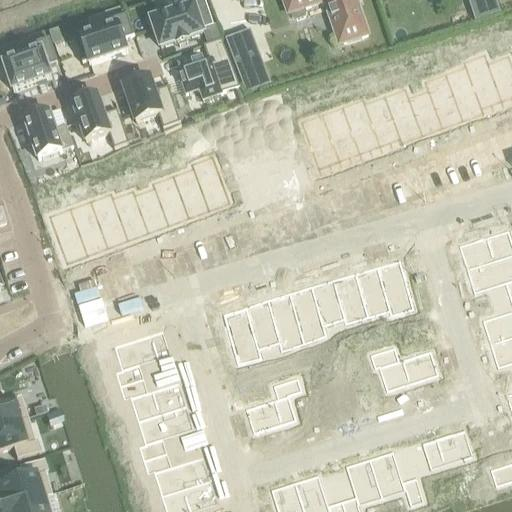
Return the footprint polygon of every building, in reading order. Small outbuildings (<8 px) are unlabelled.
[(160,22),(152,25),(161,51),(177,46),(178,48),(188,44),(188,42),(204,37),(202,33),(214,29),(204,0),(189,0),(193,10),(160,22)] [(368,38),(355,0),(282,0),(288,16),(290,16),(292,20),(297,23),(304,20),(306,16),(305,11),(325,4),(340,47),(368,38)] [(495,0),(467,0),(468,4),(475,24),(501,16),(495,0)] [(93,39),(75,45),(83,67),(89,65),(90,69),(128,56),(125,46),(124,44),(135,40),(128,18),(95,30),(91,31),(92,36),(93,39)] [(58,33),(51,36),(54,47),(62,45),(58,33)] [(251,33),(225,42),(246,97),(272,87),(251,33)] [(483,41),(472,45),(474,52),(486,49),(483,41)] [(19,64),(5,69),(14,95),(37,87),(46,84),(52,82),(48,70),(58,66),(50,43),(16,54),(19,64)] [(193,68),(177,73),(186,99),(200,94),(203,105),(223,98),(222,97),(240,91),(224,43),(204,50),(209,63),(203,65),(203,64),(193,67),(193,68)] [(472,45),(461,49),(463,56),(474,52),(472,45)] [(445,58),(434,62),(436,69),(447,66),(445,58)] [(434,62),(422,66),(425,73),(436,69),(434,62)] [(511,87),(503,64),(482,72),(496,110),(511,103),(511,87)] [(405,71),(393,75),(396,82),(407,79),(405,71)] [(482,72),(462,80),(464,83),(476,117),(496,110),(482,72)] [(393,75),(382,79),(384,86),(396,82),(393,75)] [(151,82),(124,91),(136,127),(158,120),(159,119),(164,133),(181,127),(168,91),(155,95),(151,82)] [(464,83),(443,91),(456,125),(457,128),(477,121),(476,117),(464,83)] [(363,85),(351,88),(354,96),(365,92),(363,85)] [(351,88),(340,92),(342,100),(354,96),(351,88)] [(443,91),(423,98),(435,132),(437,136),(457,128),(456,125),(443,91)] [(423,98),(403,106),(415,139),(416,143),(437,136),(435,132),(423,98)] [(320,99),(308,102),(311,110),(322,106),(320,99)] [(98,100),(74,108),(86,146),(110,138),(115,153),(129,148),(118,114),(104,119),(98,100)] [(308,102),(297,106),(300,113),(311,110),(308,102)] [(403,106),(382,113),(395,147),(396,151),(416,143),(415,139),(403,106)] [(381,109),(361,117),(375,154),(395,147),(382,113),(381,109)] [(50,117),(26,126),(39,164),(74,152),(67,130),(56,134),(50,117)] [(361,117),(340,124),(354,162),(375,154),(361,117)] [(340,124),(320,132),(334,169),(354,162),(340,124)] [(320,132),(299,139),(313,177),(334,169),(320,132)] [(196,145),(184,149),(187,156),(198,152),(196,145)] [(184,149),(173,154),(176,161),(187,156),(184,149)] [(155,161),(144,165),(147,173),(158,168),(155,161)] [(144,165),(133,170),(135,177),(147,173),(144,165)] [(208,173),(194,178),(208,216),(229,208),(215,170),(208,173)] [(115,177),(104,181),(107,188),(118,184),(115,177)] [(194,178),(174,185),(188,223),(208,216),(194,178)] [(104,181),(93,186),(95,193),(107,188),(104,181)] [(174,185),(154,193),(168,230),(188,223),(174,185)] [(73,188),(62,192),(65,200),(76,195),(73,188)] [(62,192),(51,197),(54,204),(65,200),(62,192)] [(154,193),(134,200),(147,238),(168,230),(154,193)] [(134,200),(113,208),(127,245),(147,238),(134,200)] [(113,208),(93,215),(107,253),(127,245),(113,208)] [(93,215),(73,223),(87,260),(107,253),(93,215)] [(73,223),(52,230),(66,268),(87,260),(73,223)] [(489,239),(451,251),(458,274),(496,262),(489,239)] [(496,262),(458,274),(465,297),(496,287),(500,302),(508,300),(511,298),(511,282),(503,285),(496,262)] [(397,264),(375,270),(386,308),(407,302),(397,264)] [(375,270),(354,275),(365,314),(386,308),(375,270)] [(354,275),(333,281),(344,320),(365,314),(354,275)] [(333,281),(313,287),(323,326),(344,320),(333,281)] [(313,287),(292,293),(303,332),(323,326),(313,287)] [(292,293),(271,299),(282,337),(303,332),(292,293)] [(505,316),(474,326),(481,349),(511,339),(511,298),(508,300),(500,302),(505,316)] [(271,299),(250,305),(261,343),(282,337),(271,299)] [(250,305),(229,311),(239,349),(261,343),(250,305)] [(133,367),(117,372),(122,386),(137,382),(145,379),(140,365),(171,355),(164,332),(125,344),(133,367)] [(408,335),(397,339),(399,346),(411,342),(408,335)] [(397,339),(386,342),(388,349),(399,346),(397,339)] [(511,339),(481,349),(489,372),(511,364),(511,339)] [(365,348),(354,352),(356,359),(368,356),(365,348)] [(385,358),(370,362),(375,377),(390,372),(397,395),(435,383),(428,360),(398,370),(393,355),(385,358)] [(350,361),(339,364),(341,372),(352,368),(350,361)] [(339,364),(327,368),(329,375),(341,372),(339,364)] [(312,366),(301,369),(303,377),(314,373),(312,366)] [(281,375),(270,379),(272,386),(283,383),(281,375)] [(137,382),(122,386),(126,401),(142,396),(149,419),(187,407),(180,384),(149,394),(145,379),(137,382)] [(270,379),(258,382),(261,390),(272,386),(270,379)] [(275,408),(246,417),(253,440),(291,428),(284,405),(298,401),(294,386),(286,389),(271,394),(275,408)] [(511,396),(498,401),(505,424),(511,421),(511,396)] [(0,430),(27,423),(20,400),(8,403),(7,400),(0,402),(0,430)] [(156,442),(141,447),(145,461),(160,457),(168,454),(163,440),(194,430),(187,407),(149,419),(156,442)] [(44,409),(33,412),(35,420),(46,416),(44,409)] [(59,414),(45,419),(49,431),(60,427),(63,426),(59,414)] [(27,423),(0,430),(0,455),(12,452),(16,463),(40,456),(37,443),(34,444),(27,423)] [(471,431),(433,443),(440,466),(478,454),(471,431)] [(160,457),(145,461),(150,476),(165,471),(172,494),(210,482),(203,459),(172,469),(168,454),(160,457)] [(397,455),(374,462),(386,500),(409,493),(414,508),(428,504),(424,488),(421,481),(407,485),(397,455)] [(511,458),(499,462),(502,470),(506,485),(511,483),(511,458)] [(361,500),(346,504),(349,511),(348,511),(364,511),(363,507),(386,500),(374,462),(351,469),(361,500)] [(499,462),(485,467),(492,490),(506,485),(502,470),(499,462)] [(22,482),(0,489),(0,511),(6,511),(50,498),(44,477),(47,476),(43,463),(18,471),(22,482)] [(322,478),(299,485),(307,511),(348,511),(349,511),(346,504),(332,509),(322,478)] [(177,511),(194,511),(217,505),(210,482),(172,494),(177,511)] [(282,511),(307,511),(299,485),(276,492),(282,511)] [(50,498),(6,511),(49,511),(46,501),(51,499),(50,498)]
